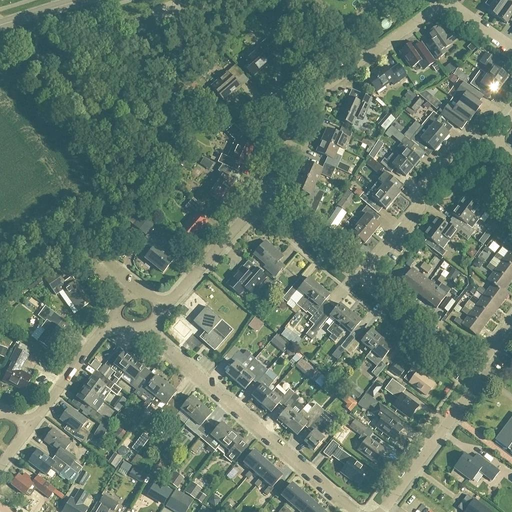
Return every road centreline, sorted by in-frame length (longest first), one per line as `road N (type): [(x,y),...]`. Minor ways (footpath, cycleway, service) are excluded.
road 1 (residential): [(351,511),(150,330)]
road 2 (residential): [(285,126),(444,2)]
road 3 (residential): [(356,279),(459,149),(494,145)]
road 4 (residential): [(382,511),(472,381)]
road 5 (residential): [(472,381),(356,279)]
road 6 (residential): [(167,307),(258,200)]
road 7 (residential): [(31,426),(110,322)]
road 8 (residential): [(356,279),(258,200)]
